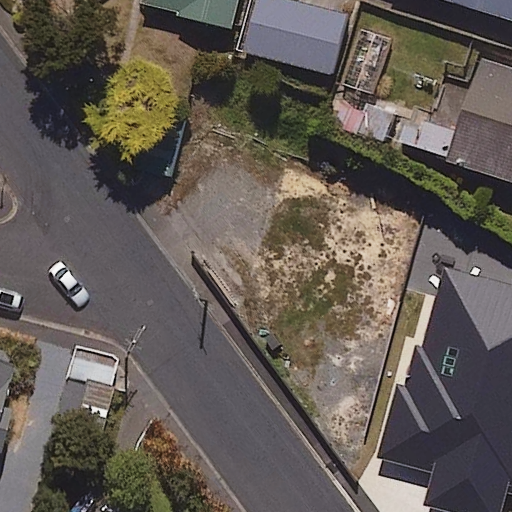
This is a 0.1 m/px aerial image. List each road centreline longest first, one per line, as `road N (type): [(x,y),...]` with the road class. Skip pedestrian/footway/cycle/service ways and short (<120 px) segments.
road 1 (residential): [(0,89),(168,313)]
road 2 (residential): [(168,313),(304,511)]
road 3 (residential): [(0,269),(168,313)]
